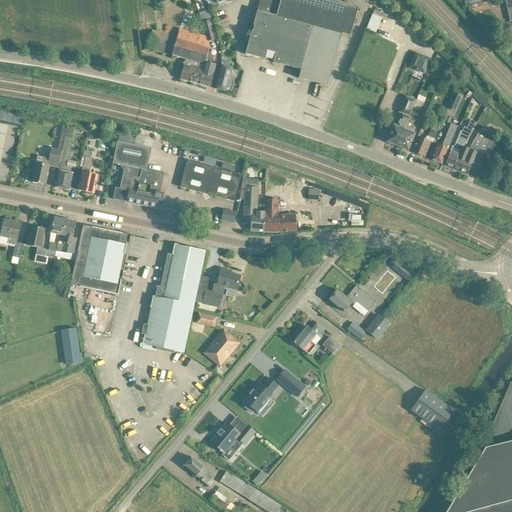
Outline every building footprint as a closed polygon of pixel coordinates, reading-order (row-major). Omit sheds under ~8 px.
[(282,65),(299,0),(280,0),(278,0),(259,0),(257,11),(253,25),(254,26),(253,31),(252,31),(245,54),(265,60),(265,59),(273,61),(273,62),(282,65)] [(350,36),(353,27),(358,7),(332,0),(299,0),(282,65),(301,70),(298,78),(327,86),(341,34),(350,36)] [(210,22),(213,21),(209,10),(199,13),(203,24),(202,24),(203,25),(200,26),(202,35),(205,34),(207,41),(215,39),(210,22)] [(375,32),(380,17),(370,14),(365,29),(375,32)] [(206,60),(208,54),(210,48),(200,45),(203,37),(179,30),(172,55),(186,59),(187,56),(193,58),(193,56),(206,60)] [(163,52),(166,43),(168,37),(152,32),(145,32),(141,46),(163,52)] [(415,52),(408,67),(424,74),(430,58),(415,52)] [(210,87),(212,78),(214,73),(213,72),(215,65),(212,64),(214,56),(208,54),(206,60),(205,64),(203,71),(203,70),(199,85),(210,87)] [(205,64),(206,60),(193,56),(193,58),(187,56),(186,59),(185,62),(191,64),(190,67),(184,65),(180,79),(199,85),(203,70),(203,71),(205,64)] [(217,79),(215,89),(226,92),(226,91),(231,92),(235,77),(230,76),(232,69),(221,66),(217,79)] [(454,92),(448,108),(455,111),(462,95),(454,92)] [(414,106),(416,101),(406,96),(403,102),(399,113),(403,114),(398,127),(394,126),(387,142),(397,146),(414,106)] [(417,120),(421,109),(423,104),(416,101),(414,106),(397,146),(408,150),(414,134),(410,132),(415,119),(417,120)] [(14,152),(22,115),(0,110),(0,148),(4,150),(14,152)] [(448,156),(445,165),(452,169),(458,155),(461,151),(464,143),(466,144),(477,122),(471,119),(467,127),(465,126),(463,132),(461,131),(454,148),(453,147),(450,153),(448,156)] [(433,123),(427,137),(433,139),(431,145),(437,132),(436,131),(439,125),(433,123)] [(435,150),(431,160),(442,164),(446,155),(454,134),(458,126),(451,124),(448,132),(442,146),(437,144),(435,150)] [(34,172),(32,182),(45,185),(50,166),(48,165),(49,162),(59,164),(65,137),(67,127),(62,126),(57,149),(51,148),(51,150),(49,158),(37,156),(36,164),(34,172)] [(59,164),(54,187),(65,189),(65,190),(68,191),(69,190),(70,190),(72,181),(73,174),(72,174),(73,169),(66,168),(74,129),(67,127),(65,137),(59,164)] [(493,133),(487,131),(485,137),(490,139),(493,133)] [(465,158),(460,172),(467,175),(478,149),(486,152),(490,141),(483,138),(484,136),(478,134),(471,147),(469,150),(468,153),(465,158)] [(424,157),(428,148),(430,142),(418,137),(412,152),(424,157)] [(144,170),(147,170),(151,148),(117,141),(113,163),(125,166),(144,170)] [(458,155),(452,169),(460,172),(465,158),(468,153),(469,150),(463,147),(464,144),(466,145),(466,144),(464,143),(461,151),(458,155)] [(92,158),(85,157),(83,156),(81,167),(83,167),(80,179),(78,189),(82,190),(82,191),(94,194),(96,184),(96,181),(98,181),(99,176),(89,173),(92,158)] [(203,193),(210,166),(187,160),(180,187),(203,193)] [(137,204),(144,170),(125,166),(120,189),(116,188),(113,199),(137,204)] [(241,174),(233,172),(210,166),(203,193),(234,202),(241,174)] [(164,174),(147,170),(144,170),(137,204),(157,208),(158,201),(163,202),(164,193),(160,192),(164,174)] [(242,182),(239,199),(240,200),(241,198),(245,199),(243,225),(243,224),(249,225),(251,225),(251,231),(264,232),(264,212),(257,212),(258,186),(258,183),(242,182)] [(318,200),(319,192),(309,191),(308,199),(318,200)] [(264,212),(264,232),(279,233),(285,232),(297,231),(296,221),(295,214),(278,216),(278,199),(265,199),(264,212)] [(223,210),(221,220),(234,222),(236,213),(223,210)] [(66,220),(65,220),(54,217),(51,232),(50,232),(49,242),(51,242),(53,233),(62,235),(66,220)] [(76,222),(66,220),(62,235),(66,236),(64,243),(71,244),(74,232),(76,222)] [(16,242),(17,239),(20,224),(4,221),(1,238),(11,240),(11,244),(15,245),(12,257),(21,259),(22,254),(24,244),(16,242)] [(127,243),(128,235),(122,233),(83,225),(78,248),(77,255),(70,285),(118,295),(121,279),(119,279),(121,269),(123,270),(126,255),(125,254),(127,243)] [(44,256),(46,249),(42,248),(44,239),(42,239),(44,229),(32,226),(28,246),(37,248),(34,261),(43,263),(44,256)] [(51,243),(51,242),(49,242),(49,250),(56,251),(58,244),(51,243)] [(170,265),(165,288),(196,294),(197,289),(205,251),(174,244),(172,256),(170,255),(168,264),(167,264),(167,265),(170,265)] [(69,246),(67,253),(77,255),(78,248),(69,246)] [(56,251),(49,250),(46,249),(44,256),(55,259),(56,251)] [(408,281),(414,274),(399,261),(393,268),(408,281)] [(196,294),(193,309),(195,302),(219,307),(224,287),(237,289),(240,276),(227,273),(228,271),(221,269),(217,287),(214,286),(213,292),(197,289),(196,294)] [(147,325),(143,344),(157,347),(183,353),(193,309),(196,294),(165,288),(158,286),(155,297),(153,296),(150,308),(151,308),(147,325)] [(368,312),(370,309),(376,302),(356,286),(346,298),(337,290),(329,299),(344,312),(352,302),(354,304),(356,302),(368,312)] [(367,330),(377,338),(389,323),(379,315),(367,330)] [(366,344),(371,337),(352,322),(347,329),(366,344)] [(294,341),(293,343),(295,344),(295,343),(308,354),(316,345),(311,341),(318,333),(320,335),(324,330),(317,323),(311,330),(307,327),(295,341),(294,341)] [(76,329),(63,331),(68,365),(83,363),(81,354),(80,355),(79,355),(76,329)] [(213,344),(205,353),(220,365),(238,343),(226,333),(215,346),(213,344)] [(339,345),(329,337),(322,345),(332,354),(339,345)] [(294,361),(297,356),(286,348),(283,353),(294,361)] [(297,387),(278,373),(271,383),(290,397),(297,387)] [(511,382),(510,382),(488,437),(511,431),(511,382)] [(271,388),(264,383),(258,391),(256,389),(249,396),(249,395),(246,399),(246,400),(240,407),(243,409),(241,412),(247,418),(250,415),(252,417),(268,399),(265,396),(271,388)] [(440,433),(455,412),(426,390),(411,412),(440,433)] [(256,432),(246,424),(238,432),(228,424),(223,430),(222,429),(218,434),(219,435),(211,444),(224,455),(230,448),(237,453),(243,445),(245,446),(256,432)] [(511,511),(511,440),(484,447),(484,448),(445,511),(511,511)] [(204,467),(199,463),(191,457),(184,466),(206,484),(213,475),(203,467),(204,467)] [(226,472),(220,482),(268,511),(279,511),(283,507),(226,472)] [(214,495),(209,501),(223,511),(224,510),(226,511),(231,507),(228,505),(227,506),(214,495)]
